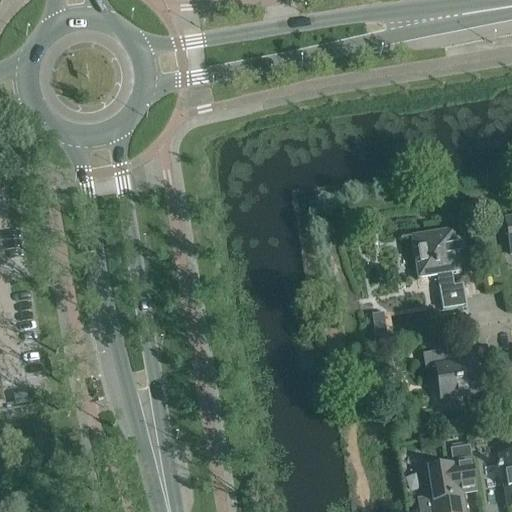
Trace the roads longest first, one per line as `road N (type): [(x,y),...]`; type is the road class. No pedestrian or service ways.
road 1 (secondary): [(67,135),(85,178),(117,362),(167,511)]
road 2 (secondary): [(168,511),(117,133)]
road 3 (tertiary): [(437,21),(368,17),(135,41)]
road 4 (tertiary): [(145,98),(437,21)]
